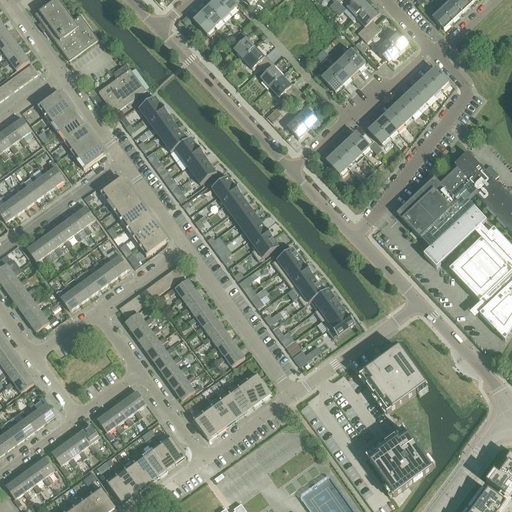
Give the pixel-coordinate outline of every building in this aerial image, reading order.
[(218,0),(216,2),(230,17),(238,9),(228,0),(218,0)] [(330,0),(335,5),(330,9),(335,14),(349,0),(330,0)] [(350,0),(349,0),(335,14),(339,19),(344,14),(353,23),(356,20),(368,9),(360,0),(358,0),(354,4),(350,0)] [(419,0),(416,4),(420,8),(428,0),(419,0)] [(445,0),(437,7),(441,12),(453,24),(462,15),(450,3),(451,3),(448,0),(445,0)] [(450,3),(462,15),(471,7),(464,0),(453,0),(451,3),(450,3)] [(45,31),(52,40),(69,64),(98,43),(80,18),(73,24),(57,2),(36,17),(41,25),(38,27),(42,33),(45,31)] [(209,9),(223,24),(230,17),(216,2),(209,9)] [(202,16),(215,30),(223,24),(209,9),(202,16)] [(365,29),(362,32),(367,37),(376,28),(372,23),(378,18),(368,9),(356,20),(365,29)] [(443,33),(453,24),(441,12),(432,21),(439,28),(439,29),(440,31),(441,30),(443,33)] [(190,15),(182,22),(187,28),(195,20),(190,15)] [(208,38),(215,30),(202,16),(194,23),(208,38)] [(1,25),(0,25),(0,40),(8,35),(1,25)] [(235,52),(244,62),(256,51),(247,42),(249,39),(257,31),(252,25),(243,33),(244,34),(235,42),(240,47),(235,52)] [(376,28),(367,37),(372,42),(381,33),(376,28)] [(367,46),(372,42),(367,37),(362,32),(358,36),(367,46)] [(8,35),(0,40),(0,50),(1,52),(0,52),(0,55),(15,44),(8,35)] [(386,44),(398,56),(407,47),(396,35),(386,44)] [(15,44),(0,55),(0,58),(4,55),(8,62),(2,67),(3,68),(22,54),(15,44)] [(359,44),(355,48),(363,56),(366,52),(359,44)] [(388,65),(398,56),(386,44),(377,53),(388,65)] [(256,51),(244,62),(253,72),(258,67),(262,71),(271,63),(266,58),(264,60),(256,51)] [(344,60),(358,75),(366,68),(352,53),(344,60)] [(22,54),(3,68),(4,70),(11,65),(17,73),(30,64),(22,54)] [(337,67),(351,82),(358,75),(344,60),(337,67)] [(261,81),(270,90),(282,79),(274,70),(276,68),(271,63),(262,71),(267,76),(261,81)] [(26,71),(33,80),(39,77),(32,67),(26,71)] [(117,81),(99,94),(107,106),(107,107),(109,110),(110,110),(115,116),(146,94),(138,83),(127,67),(113,76),(117,81)] [(330,74),(344,89),(351,82),(337,67),(330,74)] [(22,74),(29,84),(33,80),(26,71),(22,74)] [(428,78),(441,93),(449,85),(435,71),(428,78)] [(17,78),(24,87),(29,84),(22,74),(17,78)] [(322,81),(336,96),(344,89),(330,74),(322,81)] [(12,81),(19,91),(24,87),(17,78),(12,81)] [(421,85),(434,99),(441,93),(428,78),(421,85)] [(282,79),(270,90),(279,100),(285,95),(289,100),(298,92),(293,87),(291,89),(282,79)] [(7,85),(14,94),(19,91),(12,81),(7,85)] [(2,88),(9,98),(14,94),(7,85),(2,88)] [(413,92),(427,106),(434,99),(421,85),(413,92)] [(0,89),(0,95),(4,101),(9,98),(2,88),(0,89)] [(298,92),(289,100),(294,105),(303,97),(298,92)] [(406,99),(419,113),(427,106),(413,92),(406,99)] [(58,96),(38,110),(45,119),(64,105),(58,96)] [(303,97),(294,105),(298,110),(307,101),(303,97)] [(155,99),(139,111),(145,120),(162,108),(161,108),(155,99)] [(398,106),(412,120),(419,113),(406,99),(398,106)] [(64,105),(45,119),(51,128),(71,114),(64,105)] [(391,113),(405,127),(412,120),(398,106),(391,113)] [(162,108),(145,120),(152,129),(169,117),(162,108)] [(297,120),(309,133),(319,124),(307,111),(297,120)] [(376,127),(390,141),(397,134),(384,120),(383,120),(377,113),(373,116),(379,124),(376,127)] [(384,120),(397,134),(405,127),(391,113),(384,120)] [(71,114),(51,128),(58,137),(77,122),(71,114)] [(169,117),(152,129),(158,138),(175,126),(168,117),(169,117)] [(297,120),(287,129),(299,142),(309,133),(297,120)] [(12,129),(26,148),(28,147),(24,140),(32,134),(22,121),(12,129)] [(77,122),(58,137),(64,146),(84,132),(77,122)] [(175,126),(158,138),(165,146),(181,135),(175,126)] [(382,149),(390,141),(376,127),(368,134),(382,149)] [(3,136),(17,155),(18,154),(14,147),(20,143),(25,149),(26,148),(12,129),(3,136)] [(84,132),(64,146),(71,154),(90,140),(84,132)] [(181,135),(165,146),(171,155),(191,141),(191,140),(187,143),(181,135)] [(0,137),(0,152),(7,162),(9,161),(4,154),(10,150),(15,156),(17,155),(3,136),(0,137)] [(349,143),(363,158),(371,150),(357,136),(349,143)] [(90,140),(71,154),(77,163),(96,149),(90,140)] [(191,141),(171,155),(175,152),(181,161),(198,149),(198,148),(197,149),(191,141)] [(342,150),(356,164),(363,158),(349,143),(342,150)] [(379,155),(383,151),(375,143),(371,147),(379,155)] [(96,149),(77,163),(84,173),(103,159),(96,149)] [(198,149),(181,161),(188,170),(205,157),(198,149)] [(334,157),(348,171),(356,164),(342,150),(334,157)] [(420,241),(425,246),(469,205),(476,199),(511,236),(511,200),(511,201),(494,183),(496,181),(499,178),(490,168),(487,171),(485,173),(468,156),(455,168),(457,170),(440,187),(435,181),(397,216),(420,241)] [(205,157),(188,170),(194,178),(210,167),(204,158),(205,158),(205,157)] [(340,179),(348,171),(334,157),(327,164),(340,179)] [(41,171),(55,190),(65,183),(56,170),(58,170),(53,162),(49,165),(54,171),(48,176),(43,169),(41,171)] [(210,167),(194,178),(201,188),(217,176),(210,167)] [(31,178),(45,197),(55,190),(41,171),(39,172),(44,179),(38,183),(33,176),(31,178)] [(22,185),(35,204),(45,197),(31,178),(30,179),(34,186),(28,190),(24,183),(22,185)] [(228,179),(212,191),(218,200),(235,187),(234,188),(228,179)] [(101,196),(107,205),(129,189),(122,180),(101,196)] [(12,192),(26,211),(35,204),(22,185),(20,186),(25,193),(18,197),(14,190),(12,192)] [(235,187),(218,200),(224,209),(242,196),(235,187)] [(127,191),(107,205),(114,214),(133,200),(127,191)] [(2,199),(16,219),(26,211),(12,192),(10,193),(15,200),(8,204),(4,198),(2,199)] [(90,196),(84,201),(87,205),(94,201),(90,196)] [(242,196),(224,209),(231,217),(247,205),(241,197),(242,196)] [(0,200),(5,207),(0,210),(0,218),(6,226),(16,219),(2,199),(0,200)] [(133,200),(114,214),(120,223),(140,209),(133,200)] [(247,205),(231,217),(237,226),(253,214),(247,205)] [(425,246),(430,251),(424,257),(436,270),(475,234),(481,241),(449,272),(480,304),(482,302),(487,308),(479,316),(505,343),(511,332),(511,249),(493,230),(489,235),(482,228),(486,223),(469,205),(425,246)] [(76,217),(90,236),(92,235),(88,229),(96,223),(86,209),(76,217)] [(140,209),(120,223),(127,232),(146,218),(140,209)] [(182,212),(177,215),(188,233),(193,229),(182,212)] [(253,214),(237,226),(243,235),(260,223),(253,214)] [(67,224),(81,243),(82,242),(78,236),(84,231),(88,238),(90,236),(76,217),(67,224)] [(146,218),(127,232),(133,241),(153,227),(146,218)] [(260,223),(243,235),(250,244),(267,231),(266,231),(260,223)] [(57,231),(71,250),(73,249),(68,243),(74,238),(79,245),(81,243),(67,224),(57,231)] [(153,227),(133,241),(140,250),(159,236),(153,227)] [(112,229),(107,233),(112,240),(113,241),(118,238),(112,229)] [(47,238),(61,257),(63,256),(58,250),(64,245),(69,252),(71,250),(57,231),(47,238)] [(267,231),(250,244),(256,252),(252,255),(273,240),(267,231)] [(190,236),(204,254),(209,251),(195,232),(190,236)] [(159,236),(140,250),(146,259),(166,245),(159,236)] [(37,245),(51,264),(53,263),(48,257),(55,252),(59,259),(61,257),(47,238),(37,245)] [(273,240),(252,255),(259,264),(279,250),(273,241),(273,240)] [(36,265),(35,265),(35,266),(40,273),(43,270),(38,264),(45,259),(49,266),(51,264),(37,245),(27,252),(36,265)] [(126,246),(120,250),(126,259),(132,255),(126,246)] [(105,259),(119,279),(130,271),(120,259),(122,258),(117,251),(113,253),(118,260),(112,264),(107,258),(105,259)] [(293,251),(272,265),(279,274),(299,260),(293,251)] [(96,266),(110,286),(119,279),(105,259),(103,260),(108,267),(102,271),(97,265),(96,266)] [(299,260),(279,274),(285,283),(306,268),(305,268),(299,260)] [(86,273),(100,293),(110,286),(96,266),(94,267),(98,274),(92,278),(88,272),(86,273)] [(0,271),(0,285),(1,287),(20,272),(19,271),(13,275),(7,267),(0,271)] [(173,272),(180,282),(185,278),(178,268),(173,272)] [(306,268),(285,283),(292,292),(313,277),(306,268)] [(20,272),(1,287),(8,296),(27,282),(26,280),(20,285),(15,279),(22,274),(20,272)] [(168,276),(175,285),(180,282),(173,272),(168,276)] [(76,280),(90,300),(100,293),(86,273),(84,274),(88,281),(82,285),(78,279),(76,280)] [(240,274),(234,279),(237,284),(244,279),(240,274)] [(163,279),(170,289),(175,285),(168,276),(163,279)] [(313,277),(292,292),(294,291),(300,299),(298,300),(298,301),(318,286),(312,277),(313,277)] [(158,283),(165,292),(170,289),(163,279),(158,283)] [(249,279),(239,286),(243,291),(252,284),(249,279)] [(66,287),(80,307),(90,300),(76,280),(74,281),(79,288),(73,292),(68,286),(66,287)] [(27,282),(8,296),(15,306),(34,292),(33,290),(27,295),(22,288),(29,284),(27,282)] [(175,290),(167,295),(170,298),(177,293),(181,300),(174,304),(176,306),(195,292),(188,282),(176,291),(175,290)] [(153,286),(160,296),(165,292),(158,283),(153,286)] [(148,290),(155,299),(160,296),(153,286),(148,290)] [(318,286),(298,301),(305,309),(329,292),(329,291),(325,294),(318,286)] [(65,290),(59,294),(63,299),(61,301),(70,314),(80,307),(66,287),(64,289),(65,290)] [(144,293),(151,303),(155,299),(148,290),(144,293)] [(34,292),(15,306),(22,315),(41,301),(40,300),(34,304),(30,298),(36,294),(34,292)] [(195,292),(176,306),(177,308),(184,303),(188,309),(182,314),(183,316),(202,302),(195,292)] [(329,292),(305,309),(305,310),(311,305),(317,313),(315,315),(335,300),(329,292)] [(139,297),(146,306),(151,303),(144,293),(139,297)] [(257,296),(250,301),(254,306),(260,301),(257,296)] [(134,300),(141,310),(146,306),(139,297),(134,300)] [(129,304),(136,313),(141,310),(134,300),(129,304)] [(335,300),(315,315),(321,324),(341,309),(335,300)] [(41,301),(22,315),(29,325),(48,311),(47,309),(41,314),(37,308),(43,303),(41,301)] [(260,301),(254,306),(257,311),(264,306),(260,301)] [(202,302),(183,316),(184,318),(191,313),(195,319),(189,324),(190,326),(209,312),(202,302)] [(124,307),(131,317),(136,313),(129,304),(124,307)] [(57,306),(51,311),(53,314),(60,309),(57,306)] [(126,321),(131,317),(124,307),(119,311),(126,321)] [(341,309),(321,324),(327,332),(327,333),(349,317),(348,317),(348,318),(341,309)] [(48,311),(29,325),(36,335),(49,326),(50,327),(57,322),(54,319),(48,324),(44,317),(50,313),(48,311)] [(209,312),(190,326),(191,327),(198,322),(202,329),(196,334),(197,336),(216,322),(209,312)] [(125,325),(132,335),(152,321),(151,319),(144,324),(138,316),(125,325)] [(349,317),(327,333),(333,342),(355,327),(349,317)] [(271,320),(266,324),(270,329),(277,324),(273,319),(271,320)] [(152,321),(132,335),(139,345),(159,331),(158,329),(151,334),(147,327),(153,323),(152,321)] [(216,322),(197,336),(198,337),(205,332),(209,338),(203,343),(204,345),(224,331),(216,322)] [(159,331),(139,345),(147,355),(166,341),(165,339),(159,343),(154,337),(160,332),(159,331)] [(224,331),(204,345),(205,347),(212,342),(217,348),(210,353),(211,355),(231,341),(224,331)] [(166,341),(147,355),(154,365),(173,350),(172,349),(166,353),(161,347),(167,342),(166,341)] [(231,341),(211,355),(213,357),(219,352),(224,358),(217,363),(218,365),(238,351),(231,341)] [(5,347),(0,350),(0,365),(12,357),(5,347)] [(298,347),(288,354),(292,359),(301,352),(298,347)] [(173,350),(154,365),(161,374),(180,360),(179,358),(173,363),(168,356),(174,352),(173,350)] [(385,360),(361,377),(389,416),(415,396),(417,395),(426,388),(399,350),(395,353),(385,360)] [(238,351),(218,365),(220,366),(226,361),(233,370),(245,361),(238,351)] [(301,354),(293,360),(300,370),(309,363),(301,354)] [(12,357),(0,365),(0,368),(4,374),(0,377),(0,379),(19,366),(12,357)] [(180,360),(161,374),(168,384),(187,370),(186,368),(180,372),(175,366),(181,362),(180,360)] [(19,366),(0,379),(0,381),(1,382),(7,378),(11,384),(5,389),(6,390),(26,376),(19,366)] [(187,370),(168,384),(175,394),(194,380),(193,378),(187,382),(182,376),(188,372),(187,370)] [(26,376),(6,390),(7,392),(14,387),(20,396),(33,386),(26,376)] [(256,376),(247,382),(261,402),(271,395),(256,376)] [(75,390),(85,384),(82,380),(73,386),(75,390)] [(194,380),(175,394),(182,404),(195,395),(196,396),(203,391),(200,388),(194,392),(189,386),(196,381),(194,380)] [(247,382),(238,389),(252,409),(261,402),(247,382)] [(238,389),(229,395),(243,415),(252,409),(238,389)] [(127,401),(141,421),(143,419),(139,413),(147,407),(137,394),(127,401)] [(229,395),(220,402),(235,421),(243,415),(229,395)] [(31,407),(45,426),(55,419),(46,407),(47,406),(42,398),(38,401),(43,408),(37,412),(32,406),(31,407)] [(117,408),(131,428),(133,427),(129,420),(135,416),(139,422),(141,421),(127,401),(117,408)] [(220,402),(211,408),(226,428),(235,421),(220,402)] [(21,414),(35,433),(45,426),(31,407),(29,408),(34,415),(27,419),(22,413),(21,414)] [(107,415),(122,435),(124,434),(119,427),(125,423),(130,429),(131,428),(117,408),(107,415)] [(211,408),(203,415),(217,434),(226,428),(211,408)] [(11,421),(25,440),(35,433),(21,414),(19,415),(24,422),(18,426),(13,420),(11,421)] [(107,435),(105,436),(110,443),(114,441),(109,435),(115,430),(120,436),(122,435),(107,415),(97,423),(107,435)] [(203,415),(193,421),(208,441),(217,434),(203,415)] [(1,428),(15,447),(25,440),(11,421),(9,422),(14,429),(8,433),(3,427),(1,428)] [(81,435),(95,454),(97,453),(93,447),(101,441),(91,427),(81,435)] [(0,446),(6,455),(15,447),(1,428),(0,428),(0,429),(4,436),(0,439),(0,446)] [(405,433),(367,461),(395,499),(433,471),(405,433)] [(149,434),(142,439),(146,444),(152,439),(149,434)] [(72,442),(86,461),(88,460),(83,454),(89,449),(94,455),(95,454),(81,435),(72,442)] [(170,439),(160,445),(175,465),(184,458),(170,439)] [(62,449),(76,468),(78,467),(73,461),(79,456),(84,463),(86,461),(72,442),(62,449)] [(118,442),(113,446),(117,452),(122,448),(118,442)] [(160,445),(152,452),(166,472),(175,465),(160,445)] [(74,470),(76,468),(62,449),(52,456),(61,468),(59,469),(65,477),(68,474),(63,468),(70,463),(74,470)] [(152,452),(143,458),(157,478),(166,472),(152,452)] [(486,490),(469,511),(502,511),(507,505),(509,507),(511,502),(511,457),(489,487),(494,490),(491,494),(486,490)] [(143,458),(134,465),(148,484),(157,478),(143,458)] [(36,468),(50,487),(51,486),(47,480),(55,474),(46,461),(36,468)] [(106,465),(101,469),(104,474),(110,470),(109,469),(106,465)] [(134,465),(125,471),(139,491),(148,484),(134,465)] [(26,475),(40,494),(42,493),(37,487),(43,482),(48,489),(50,487),(36,468),(26,475)] [(125,471),(116,478),(130,497),(139,491),(125,471)] [(16,482),(30,501),(31,500),(27,494),(33,490),(38,496),(40,494),(26,475),(16,482)] [(116,478),(107,485),(121,504),(130,497),(116,478)] [(15,502),(13,503),(19,510),(22,507),(18,501),(24,497),(28,503),(30,501),(16,482),(6,490),(15,502)] [(100,489),(91,496),(102,511),(110,511),(115,509),(100,489)] [(102,511),(91,496),(82,502),(89,511),(102,511)] [(89,511),(82,502),(73,509),(75,511),(89,511)]
